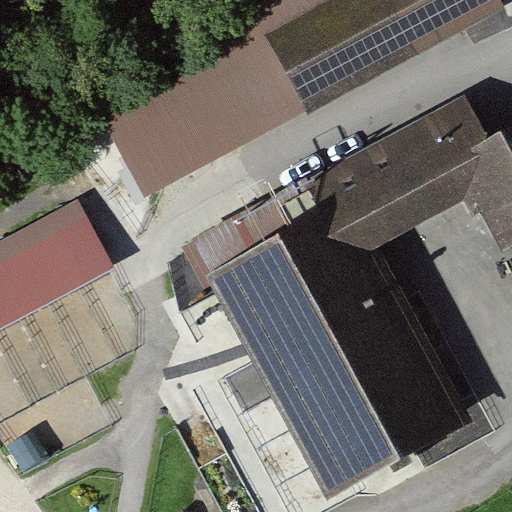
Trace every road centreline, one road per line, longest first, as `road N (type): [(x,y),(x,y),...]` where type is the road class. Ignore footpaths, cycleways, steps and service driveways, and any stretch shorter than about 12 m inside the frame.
road 1 (track): [(130,511),(154,357),(149,278),(159,237),(511,51)]
road 2 (track): [(399,511),(454,488),(511,446)]
